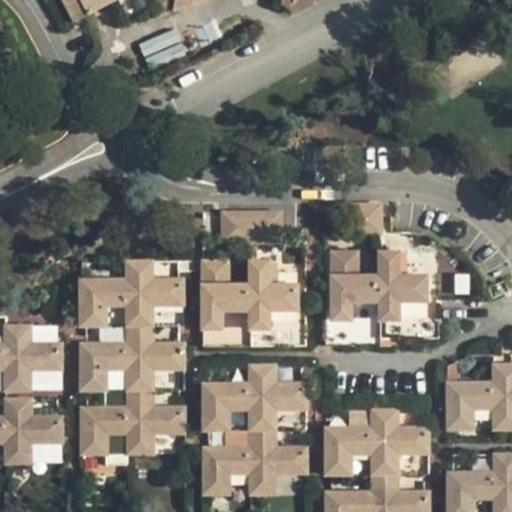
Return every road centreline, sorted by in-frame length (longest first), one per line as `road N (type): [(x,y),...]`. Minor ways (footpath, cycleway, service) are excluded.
road 1 (residential): [(114,143),(173,185),(216,193),(409,184),(466,203),(511,249)]
road 2 (residential): [(389,0),(114,143)]
road 3 (residential): [(25,0),(114,143)]
road 4 (residential): [(114,143),(0,201)]
